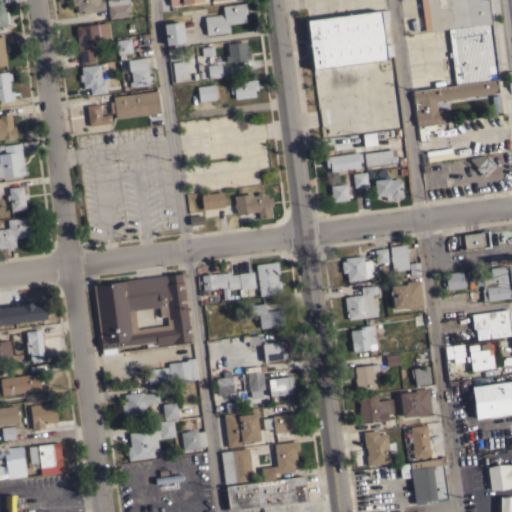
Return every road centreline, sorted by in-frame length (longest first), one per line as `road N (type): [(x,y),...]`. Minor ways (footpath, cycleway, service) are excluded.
road 1 (residential): [(0,275),(511,208)]
road 2 (residential): [(339,511),(274,0)]
road 3 (residential): [(101,511),(37,0)]
